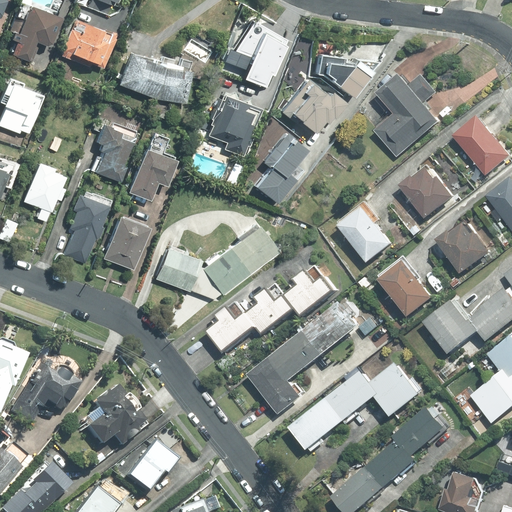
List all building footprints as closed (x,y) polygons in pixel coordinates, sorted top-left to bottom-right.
[(112,0),(78,0),(77,6),(117,21),(122,6),(111,2),(112,0)] [(58,19),(18,4),(5,41),(14,44),(10,53),(26,59),(32,42),(47,47),(58,19)] [(283,36),(250,17),(222,57),(244,66),(241,75),(263,83),(266,69),(271,70),(283,36)] [(106,35),(72,22),(59,57),(94,69),(106,35)] [(309,78),(280,111),(312,138),(369,66),(352,54),(349,59),(339,52),(316,49),(315,69),(321,70),(337,87),(330,96),(309,78)] [(189,73),(125,53),(114,87),(178,107),(189,73)] [(411,85),(401,74),(376,96),(394,116),(374,133),(399,161),(445,121),(430,104),(440,96),(421,75),(411,85)] [(0,126),(25,136),(43,90),(3,75),(0,84),(0,126)] [(197,141),(238,156),(256,109),(216,93),(197,141)] [(479,116),(456,134),(488,175),(511,156),(479,116)] [(90,170),(119,180),(134,132),(101,121),(93,145),(97,147),(90,170)] [(250,189),(273,205),(299,169),(291,163),(301,149),(280,133),(259,161),(266,166),(250,189)] [(140,148),(125,192),(147,200),(154,183),(163,186),(173,160),(140,148)] [(0,156),(0,184),(7,187),(15,161),(0,156)] [(32,215),(48,221),(67,172),(30,158),(15,194),(36,202),(32,215)] [(432,162),(401,188),(427,219),(458,194),(432,162)] [(511,177),(487,196),(511,228),(511,177)] [(62,251),(85,261),(110,199),(76,185),(61,224),(71,228),(62,251)] [(394,248),(361,205),(338,223),(371,266),(394,248)] [(0,215),(0,241),(5,243),(14,221),(0,215)] [(115,216),(100,262),(132,272),(147,226),(115,216)] [(469,220),(437,241),(460,276),(492,255),(469,220)] [(201,262),(166,246),(154,279),(214,299),(278,251),(256,221),(201,262)] [(408,259),(381,280),(410,319),(438,298),(408,259)] [(458,301),(426,325),(449,355),(480,332),(489,344),(511,327),(511,268),(505,274),(511,283),(511,291),(473,321),(458,301)] [(210,333),(226,353),(257,328),(265,338),(297,313),(303,320),(337,293),(325,279),(318,284),(307,271),(295,281),(300,288),(284,302),(272,287),(257,299),(261,303),(241,319),(230,306),(219,315),(224,321),(210,333)] [(342,304),(249,377),(281,418),(304,400),(290,382),(360,327),(342,304)] [(373,316),(361,326),(363,328),(368,334),(380,325),(373,316)] [(473,394),(493,423),(511,409),(511,336),(486,355),(500,375),(473,394)] [(24,355),(0,345),(0,416),(0,417),(24,355)] [(49,375),(36,365),(8,412),(29,425),(42,402),(50,407),(55,399),(65,404),(77,384),(53,370),(49,375)] [(365,372),(290,425),(307,449),(376,399),(392,422),(424,399),(400,365),(373,383),(365,372)] [(471,367),(463,375),(472,385),(480,377),(471,367)] [(146,427),(115,385),(90,404),(98,415),(82,427),(97,446),(110,437),(118,447),(146,427)] [(433,407),(330,499),(342,511),(362,511),(454,430),(433,407)] [(174,460),(149,441),(121,477),(143,494),(159,474),(162,476),(174,460)] [(0,491),(19,469),(0,454),(0,491)] [(499,473),(511,477),(511,459),(505,457),(499,473)] [(40,511),(68,485),(46,464),(0,506),(0,511),(40,511)] [(456,472),(444,509),(452,511),(476,511),(486,482),(456,472)] [(111,511),(116,507),(90,488),(72,511),(111,511)] [(205,511),(200,498),(167,510),(168,511),(205,511)]
